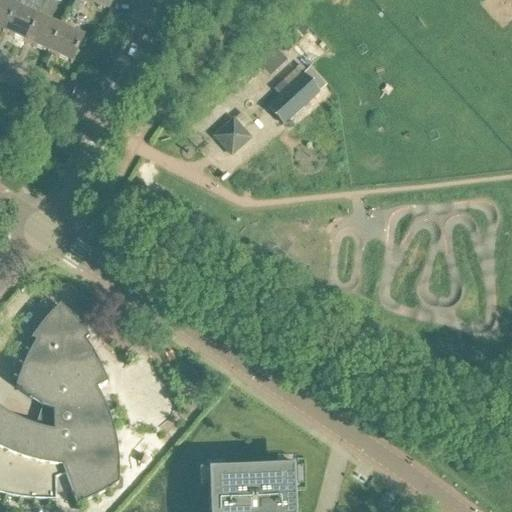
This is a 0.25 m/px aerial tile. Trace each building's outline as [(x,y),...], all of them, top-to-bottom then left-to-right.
[(72,0),(68,9),(75,13),(81,0),(72,0)] [(87,0),(87,2),(109,13),(115,0),(87,0)] [(0,33),(2,35),(14,9),(0,2),(0,33)] [(2,35),(24,45),(36,19),(14,9),(2,35)] [(24,45),(47,55),(58,29),(36,19),(24,45)] [(296,26),(287,35),(297,46),(307,38),(304,35),(296,26)] [(58,29),(47,55),(70,65),(81,39),(58,29)] [(283,33),(274,41),(287,55),(296,47),(283,33)] [(273,49),(255,66),(262,74),(280,57),(273,49)] [(302,77),(319,95),(325,88),(309,71),(302,77)] [(282,128),(319,95),(302,77),(266,110),(282,128)] [(214,140),(231,158),(249,141),(233,123),(214,140)] [(54,481),(55,482),(64,478),(76,508),(81,507),(94,501),(107,494),(117,487),(118,474),(117,460),(115,446),(112,432),(108,418),(102,405),(96,392),(107,386),(98,368),(91,355),(84,344),(88,341),(88,340),(79,329),(69,318),(59,309),(49,319),(39,330),(30,342),(35,345),(28,356),(22,369),(17,383),(14,390),(18,393),(29,401),(41,409),(43,410),(41,431),(46,433),(53,434),(54,481)] [(55,504),(55,482),(54,481),(53,434),(46,433),(41,431),(35,430),(24,426),(14,421),(4,416),(0,412),(0,497),(5,499),(19,502),(33,504),(48,504),(55,504)] [(292,511),(291,473),(207,476),(208,511),(292,511)]
